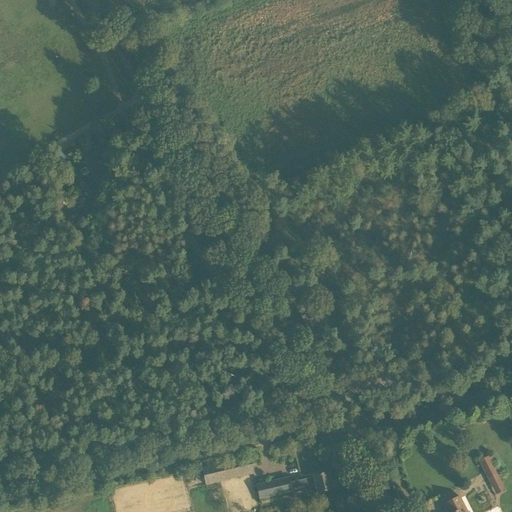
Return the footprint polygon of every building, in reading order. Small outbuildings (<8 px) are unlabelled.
[(107,177),(108,176),(108,175),(114,171),(107,158),(103,160),(97,150),(82,159),(95,181),(106,175),(107,177)] [(89,200),(107,190),(103,183),(91,189),(90,188),(84,192),(89,200)] [(205,486),(254,475),(250,456),(201,468),(205,486)] [(488,457),(479,462),(483,469),(492,465),(488,457)] [(289,490),(303,486),(306,497),(316,494),(337,490),(334,479),(329,480),(328,474),(290,483),(289,477),(256,485),(259,498),(290,491),(289,490)] [(492,487),(497,489),(499,488),(501,483),(496,474),(488,478),(492,487)] [(467,511),(459,496),(443,505),(446,511),(467,511)]
